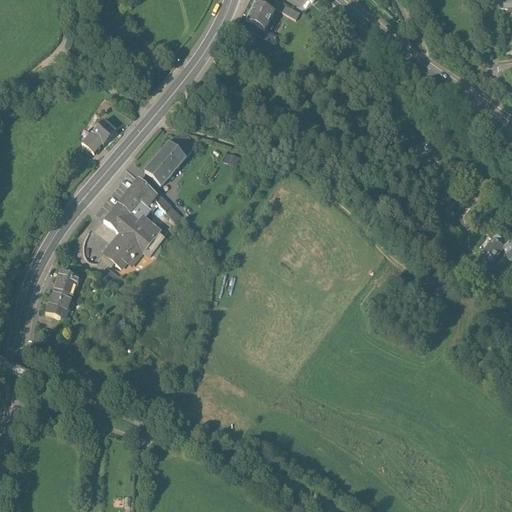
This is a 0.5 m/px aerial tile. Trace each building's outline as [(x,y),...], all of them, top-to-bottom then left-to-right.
[(511,0),(508,0),(508,5),(499,6),(499,14),(511,13),(511,0)] [(277,2),(274,9),(284,14),(287,7),(277,2)] [(275,16),(256,6),(247,25),(266,34),(275,16)] [(82,148),(93,158),(101,148),(102,150),(114,136),(103,126),(92,139),(91,138),(82,148)] [(197,147),(184,134),(176,139),(169,147),(185,161),(197,147)] [(161,188),(185,161),(169,147),(164,152),(151,168),(145,174),(161,188)] [(234,165),(236,157),(230,155),(228,163),(234,165)] [(462,178),(479,184),(483,173),(466,167),(462,178)] [(118,206),(131,217),(141,204),(148,210),(155,201),(157,198),(155,197),(138,182),(118,206)] [(158,194),(155,197),(157,198),(155,201),(166,212),(172,206),(158,194)] [(151,213),(148,210),(141,204),(131,217),(138,223),(143,217),(146,220),(151,213)] [(161,232),(146,220),(143,217),(138,223),(131,217),(118,206),(105,223),(120,235),(104,255),(122,270),(127,263),(132,268),(161,232)] [(172,210),(168,214),(174,222),(179,218),(172,210)] [(484,275),(503,251),(503,250),(493,241),(473,267),(484,275)] [(511,260),(511,248),(510,245),(503,250),(503,251),(509,263),(511,260)] [(122,280),(108,269),(101,278),(116,288),(122,280)] [(60,274),(54,293),(70,298),(73,288),(76,289),(79,281),(60,274)] [(73,299),(70,298),(54,293),(46,315),(65,322),(73,299)]
